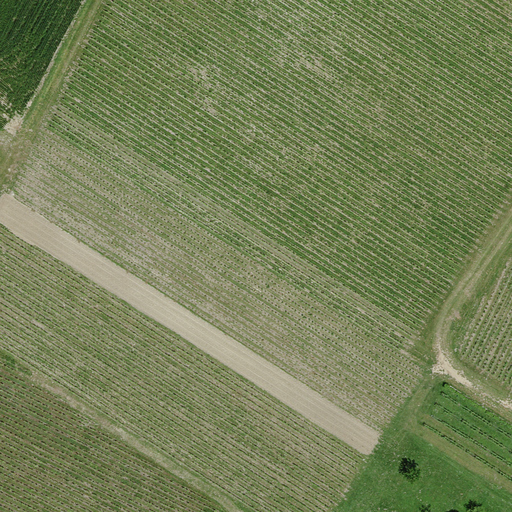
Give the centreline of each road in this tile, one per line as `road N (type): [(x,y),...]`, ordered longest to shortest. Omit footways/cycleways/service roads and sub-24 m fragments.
road 1 (track): [(511,222),(421,354),(511,409)]
road 2 (track): [(91,0),(0,184)]
